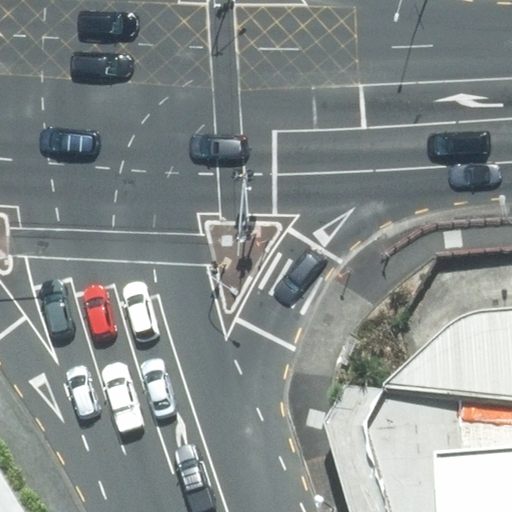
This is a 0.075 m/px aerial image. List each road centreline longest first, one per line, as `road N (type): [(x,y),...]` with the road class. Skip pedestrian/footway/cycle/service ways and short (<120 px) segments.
road 1 (primary): [(455,92),(383,159),(267,333),(229,421),(223,511)]
road 2 (secondary): [(113,87),(219,511)]
road 3 (primary): [(113,87),(455,92)]
road 4 (secondary): [(210,511),(0,313)]
road 5 (primary): [(367,0),(455,92)]
